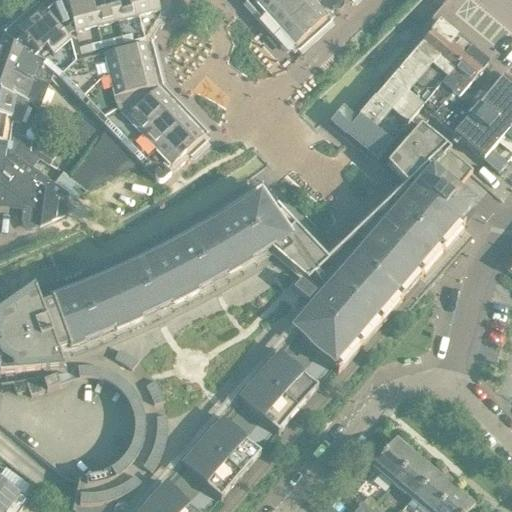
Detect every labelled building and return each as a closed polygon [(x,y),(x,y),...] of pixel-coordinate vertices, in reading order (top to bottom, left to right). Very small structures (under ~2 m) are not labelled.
[(48,0),(49,0),(48,2),(48,3),(48,5),(49,7),(43,12),(40,7),(4,38),(35,63),(43,71),(52,79),(95,119),(113,139),(141,167),(142,167),(158,185),(159,185),(161,186),(162,186),(163,186),(165,185),(210,142),(162,90),(151,44),(174,8),(171,0),(48,0)] [(328,20),(332,16),(334,17),(335,18),(337,18),(339,17),(340,17),(342,15),(343,14),(343,12),(343,10),(343,9),(342,7),(347,3),(351,6),(357,0),(248,0),(250,2),(246,5),(281,44),(287,44),(294,52),(302,45),(308,45),(330,23),(328,20)] [(392,82),(422,109),(423,109),(471,51),(444,28),(437,28),(392,82)] [(35,63),(4,38),(4,39),(0,48),(0,93),(29,103),(38,114),(52,79),(43,71),(35,63)] [(454,136),(476,111),(465,102),(463,105),(458,101),(488,66),(471,51),(423,109),(454,136)] [(476,111),(454,136),(484,162),(510,133),(511,130),(511,85),(504,78),(476,111)] [(376,163),(422,109),(392,82),(377,100),(369,93),(350,115),(344,110),(332,124),(331,125),(376,163)] [(0,123),(8,125),(19,127),(26,110),(29,103),(0,93),(0,123)] [(84,156),(68,178),(89,193),(141,167),(113,139),(95,119),(101,133),(84,156)] [(82,122),(69,136),(82,148),(95,133),(82,122)] [(0,142),(5,143),(8,125),(0,123),(0,142)] [(89,193),(68,178),(30,154),(32,145),(25,139),(19,138),(21,127),(19,127),(8,125),(5,143),(0,142),(0,161),(7,163),(11,166),(17,158),(28,167),(40,175),(65,193),(75,200),(89,193)] [(342,251),(341,250),(327,263),(296,231),(293,227),(292,228),(293,230),(289,234),(260,193),(209,226),(210,227),(208,228),(209,229),(187,242),(186,240),(183,242),(184,243),(160,255),(160,254),(157,256),(158,257),(134,269),(133,267),(131,269),(131,270),(107,281),(107,280),(104,281),(104,282),(80,292),(80,291),(77,292),(77,294),(52,303),(52,301),(50,302),(51,304),(50,304),(52,308),(41,313),(39,308),(37,303),(0,328),(0,375),(1,378),(4,378),(5,378),(6,386),(13,386),(17,396),(28,392),(31,399),(46,394),(46,395),(59,390),(57,385),(68,381),(73,380),(79,379),(83,378),(88,378),(94,379),(100,380),(101,381),(105,382),(110,384),(115,387),(119,391),(124,394),(127,399),(130,403),(132,407),(134,410),(135,414),(136,417),(137,421),(138,425),(138,429),(138,431),(138,434),(138,438),(137,442),(136,445),(135,449),(133,453),(132,456),(128,461),(126,464),(124,467),(120,470),(117,473),(114,475),(110,477),(107,478),(103,480),(98,482),(96,482),(92,483),(87,483),(81,483),(79,482),(74,505),(72,511),(210,511),(219,502),(220,503),(260,457),(259,456),(277,436),(278,437),(317,391),(316,390),(334,370),(337,373),(336,374),(338,375),(408,294),(464,230),(462,229),(462,230),(458,226),(472,211),(454,196),(472,176),(420,131),(386,169),(405,190),(356,235),(344,247),(345,248),(343,251),(342,251)] [(500,175),(511,160),(511,134),(510,133),(484,162),(500,175)] [(7,163),(0,161),(0,191),(3,194),(20,173),(34,183),(40,175),(28,167),(17,158),(11,166),(7,163)] [(20,173),(3,194),(2,205),(28,208),(27,210),(42,190),(59,201),(65,193),(40,175),(34,183),(20,173)] [(42,190),(27,210),(26,221),(30,232),(65,218),(67,207),(59,201),(42,190)] [(392,485),(415,458),(396,441),(373,468),(392,485)] [(412,502),(435,474),(415,458),(392,485),(412,502)] [(424,511),(436,511),(454,491),(435,474),(412,502),(424,511)] [(0,511),(20,511),(27,504),(0,484),(0,511)] [(454,491),(436,511),(469,511),(473,507),(454,491)] [(36,511),(60,511),(38,495),(29,507),(36,511)]
